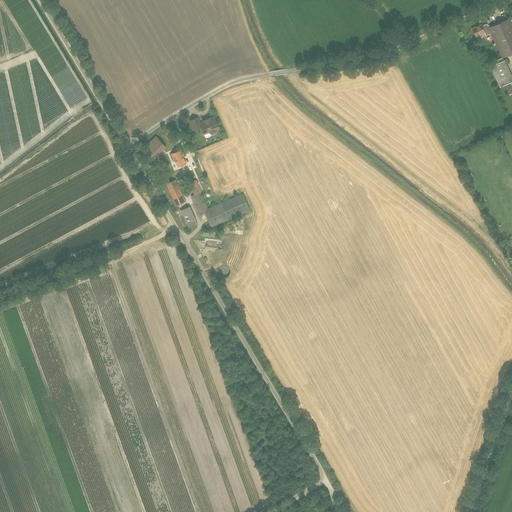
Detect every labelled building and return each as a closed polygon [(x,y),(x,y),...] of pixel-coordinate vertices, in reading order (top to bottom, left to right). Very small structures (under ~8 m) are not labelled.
[(511,81),(502,60),(511,55),(511,26),(509,20),(489,30),(487,26),(472,32),(475,40),(488,35),(501,62),(496,64),(498,67),(489,71),(498,92),(503,90),(507,99),(511,96),(511,90),(510,86),(511,85),(511,81)] [(205,139),(220,132),(215,119),(202,125),(200,120),(191,124),(194,133),(201,130),(205,139)] [(168,146),(160,137),(145,151),(153,160),(168,146)] [(169,149),(183,179),(199,171),(195,162),(189,165),(180,144),(169,149)] [(187,203),(176,180),(168,184),(179,207),(187,203)] [(212,228),(250,212),(244,196),(209,212),(201,194),(203,194),(198,183),(191,186),(196,197),(193,198),(202,219),(207,216),(212,228)] [(190,210),(183,213),(190,229),(197,226),(190,210)] [(230,274),(230,273),(230,272),(230,271),(229,270),(228,269),(227,268),(226,268),(224,268),(223,268),(222,268),(220,269),(219,271),(219,272),(219,274),(219,275),(219,276),(220,277),(221,278),(222,279),(223,279),(224,279),(225,279),(227,279),(228,278),(229,277),(230,276),(230,274)]
